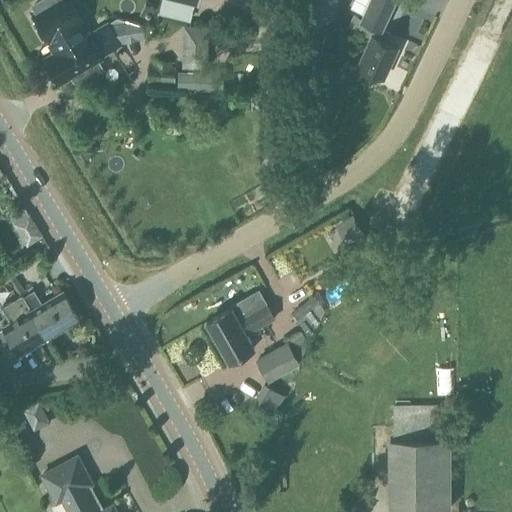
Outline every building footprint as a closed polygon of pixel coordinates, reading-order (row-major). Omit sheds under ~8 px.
[(100,57),(99,55),(120,43),(109,24),(88,37),(66,0),(40,0),(34,4),(39,13),(36,14),(37,15),(32,18),(43,36),(47,33),(51,39),(51,38),(58,50),(46,58),(48,60),(45,61),(44,64),(49,72),(52,73),(54,71),(60,80),(71,74),(74,79),(80,80),(92,73),(87,64),(100,57)] [(354,14),(349,25),(372,36),(358,65),(383,77),(397,47),(385,41),(390,31),(383,28),(395,0),(370,0),(362,18),(354,14)] [(151,66),(150,81),(174,82),(174,67),(151,66)] [(179,70),(178,87),(224,89),(225,72),(179,70)] [(43,236),(30,214),(14,222),(27,245),(43,236)] [(354,215),(337,225),(350,246),(366,236),(354,215)] [(62,291),(31,309),(47,337),(78,319),(62,291)] [(47,337),(31,309),(30,310),(21,294),(0,306),(9,322),(2,325),(3,326),(0,327),(0,337),(5,346),(12,342),(19,354),(47,338),(47,337)] [(314,296),(292,313),(311,338),(325,311),(314,296)] [(247,334),(274,318),(266,303),(238,319),(232,308),(207,322),(230,362),(254,348),(247,334)] [(171,344),(190,337),(186,324),(166,331),(171,344)] [(288,342),(258,359),(269,379),(299,362),(310,342),(302,330),(286,339),(288,342)] [(268,385),(255,408),(262,413),(258,421),(266,425),(274,411),(276,412),(285,396),(268,385)] [(39,402),(24,409),(34,428),(49,421),(39,402)] [(397,436),(391,435),(391,508),(454,506),(453,404),(397,404),(397,436)] [(18,412),(4,420),(14,439),(28,432),(18,412)] [(77,455),(42,473),(56,501),(62,498),(69,511),(115,511),(112,505),(101,511),(87,485),(91,482),(77,455)] [(504,496),(510,477),(501,475),(496,493),(504,496)]
